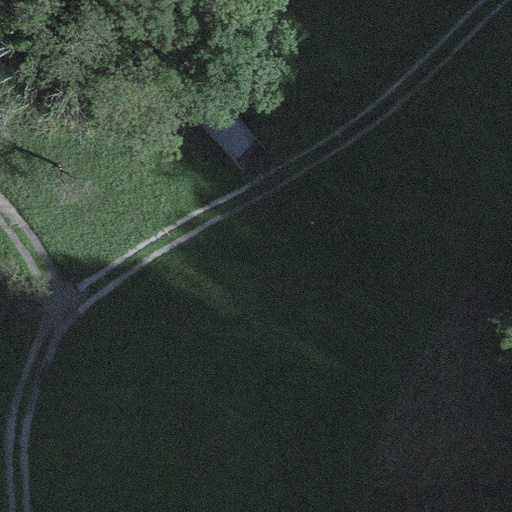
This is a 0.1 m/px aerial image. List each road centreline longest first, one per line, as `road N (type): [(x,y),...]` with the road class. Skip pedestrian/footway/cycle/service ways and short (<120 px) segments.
road 1 (track): [(12,511),(16,388),(40,330),(73,294),(390,108),(508,0)]
road 2 (trunk): [(0,478),(278,0)]
